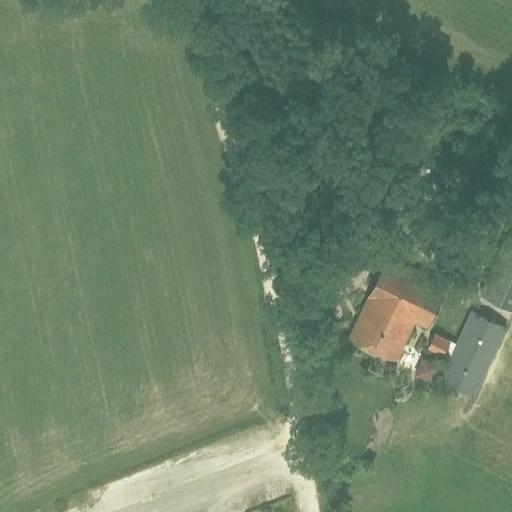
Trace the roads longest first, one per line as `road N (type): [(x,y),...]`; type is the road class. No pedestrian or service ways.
road 1 (track): [(278,293),(217,105),(197,0)]
road 2 (unclassified): [(313,511),(278,293)]
